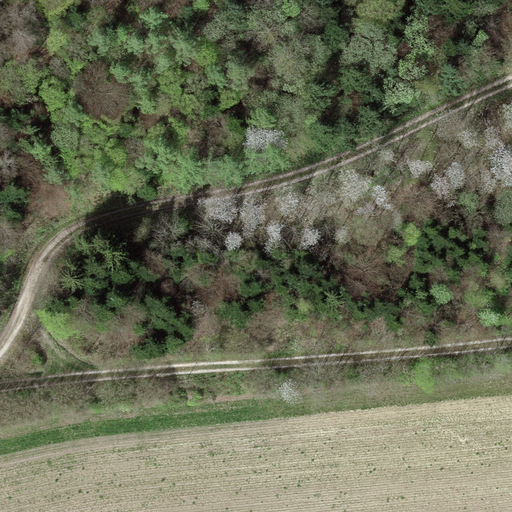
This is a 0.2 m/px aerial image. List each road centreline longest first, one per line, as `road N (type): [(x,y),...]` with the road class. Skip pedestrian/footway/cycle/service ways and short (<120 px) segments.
road 1 (track): [(511,84),(273,183),(97,220),(68,235),(0,349)]
road 2 (track): [(0,383),(511,341)]
